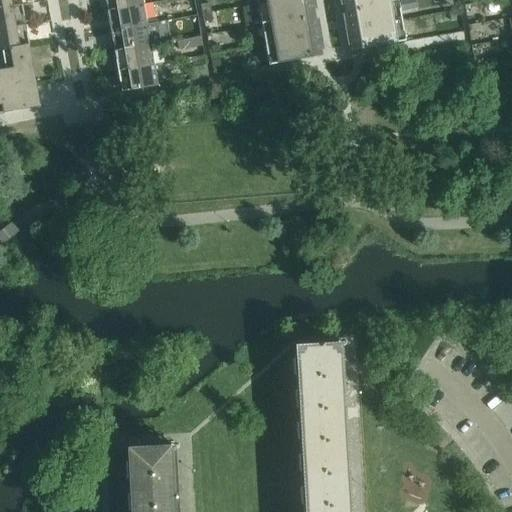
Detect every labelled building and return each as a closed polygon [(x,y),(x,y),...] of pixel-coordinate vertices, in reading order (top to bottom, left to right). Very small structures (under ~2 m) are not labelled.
[(20,0),(0,0),(0,9),(21,6),(20,0)] [(142,0),(104,0),(106,12),(143,5),(142,0)] [(314,0),(285,0),(257,5),(261,25),(317,15),(314,0)] [(397,0),(339,0),(341,11),(398,1),(397,0)] [(398,1),(341,11),(345,31),(401,21),(398,1)] [(143,5),(106,12),(110,32),(147,25),(143,5)] [(201,6),(202,15),(211,13),(209,5),(201,6)] [(21,6),(0,9),(0,30),(25,26),(21,6)] [(211,13),(202,15),(204,23),(212,22),(211,13)] [(317,15),(261,25),(265,45),(321,35),(317,15)] [(401,21),(345,31),(348,52),(405,42),(401,21)] [(157,24),(147,25),(110,32),(113,52),(150,46),(160,44),(157,24)] [(25,26),(0,30),(0,51),(28,46),(25,26)] [(321,35),(265,45),(268,66),(325,56),(321,35)] [(200,38),(178,42),(179,51),(202,47),(200,38)] [(0,114),(39,108),(28,46),(0,51),(0,114)] [(150,46),(113,52),(117,72),(154,66),(150,46)] [(218,57),(210,58),(212,69),(220,68),(218,57)] [(154,66),(117,72),(121,93),(158,87),(154,66)] [(331,344),(294,346),(303,511),(349,511),(344,408),(339,408),(335,344),(331,344)] [(173,447),(126,450),(129,511),(171,511),(169,481),(175,481),(173,447)]
